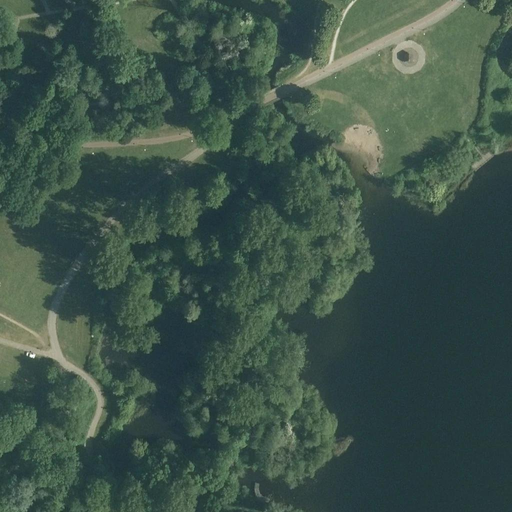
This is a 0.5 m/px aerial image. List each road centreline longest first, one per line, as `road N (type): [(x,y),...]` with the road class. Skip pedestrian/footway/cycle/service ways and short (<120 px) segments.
road 1 (unknown): [(0,129),(98,101),(238,108),(304,71),(321,0)]
road 2 (unknown): [(0,439),(31,427),(45,380),(39,337),(0,313)]
